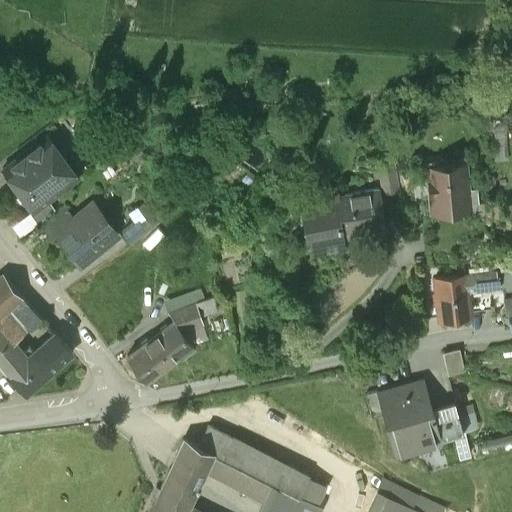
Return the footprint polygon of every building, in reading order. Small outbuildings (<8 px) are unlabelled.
[(46,132),(3,165),(33,206),(47,196),(77,174),(46,132)] [(390,144),(381,142),(379,150),(370,150),(372,162),(378,161),(381,181),(395,179),(390,144)] [(465,151),(444,152),(444,159),(424,161),(427,194),(454,191),(454,198),(477,196),(475,176),(467,177),(465,151)] [(375,181),(332,188),(330,178),(301,183),(305,208),(311,207),(318,246),(340,242),(336,221),(361,217),(362,223),(382,220),(375,181)] [(33,206),(30,209),(38,219),(55,206),(47,196),(33,206)] [(97,204),(76,220),(72,215),(55,229),(79,260),(118,231),(97,204)] [(143,211),(120,228),(129,240),(152,223),(143,211)] [(465,226),(432,229),(434,253),(468,250),(465,226)] [(240,236),(213,242),(222,283),(249,276),(240,236)] [(511,258),(507,259),(508,272),(502,273),(502,285),(511,284),(511,258)] [(435,265),(419,268),(422,308),(438,306),(434,268),(435,268),(435,265)] [(435,268),(434,268),(438,306),(439,308),(467,304),(463,265),(435,268)] [(26,357),(0,326),(0,309),(7,304),(26,326),(40,314),(21,293),(3,271),(0,273),(0,358),(10,370),(26,357)] [(511,284),(502,285),(508,317),(511,316),(511,284)] [(195,300),(169,308),(186,333),(195,330),(192,324),(202,321),(195,300)] [(160,326),(126,352),(145,377),(179,351),(160,326)] [(26,357),(10,370),(25,388),(71,349),(56,331),(26,357)] [(436,340),(439,362),(454,361),(452,339),(436,340)] [(422,371),(375,384),(381,407),(391,444),(439,431),(431,405),(422,371)] [(375,384),(364,387),(370,410),(381,407),(375,384)] [(454,399),(431,405),(439,431),(461,424),(454,399)] [(260,511),(311,511),(317,502),(183,435),(174,452),(204,467),(204,466),(267,499),(260,511)] [(174,452),(145,511),(181,511),(204,467),(174,452)] [(352,511),(432,511),(439,495),(370,468),(352,511)]
